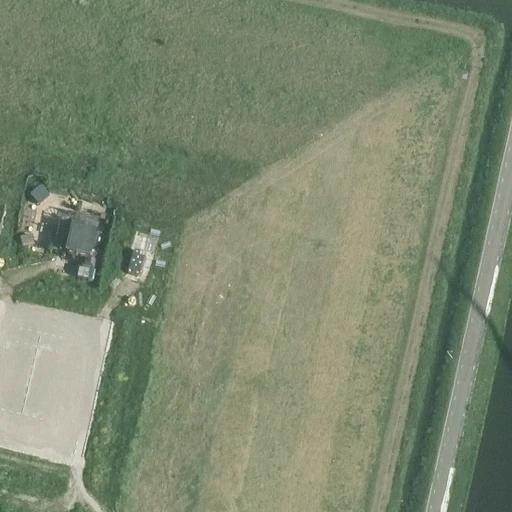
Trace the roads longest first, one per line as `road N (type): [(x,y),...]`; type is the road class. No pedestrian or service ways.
road 1 (track): [(320,0),(469,32),(477,43),(378,511)]
road 2 (tertiary): [(436,511),(511,168)]
road 3 (track): [(107,332),(89,421),(72,428),(0,417)]
